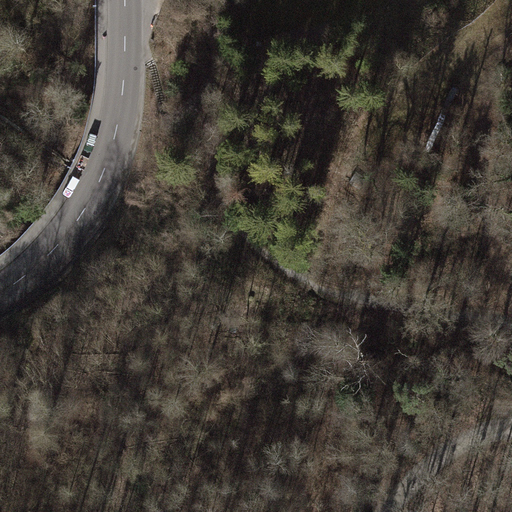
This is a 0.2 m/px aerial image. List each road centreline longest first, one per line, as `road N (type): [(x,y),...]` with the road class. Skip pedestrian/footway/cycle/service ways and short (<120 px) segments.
road 1 (tertiary): [(126,0),(124,92),(94,194),(48,255),(0,294)]
road 2 (track): [(388,511),(442,459),(488,436),(511,434)]
